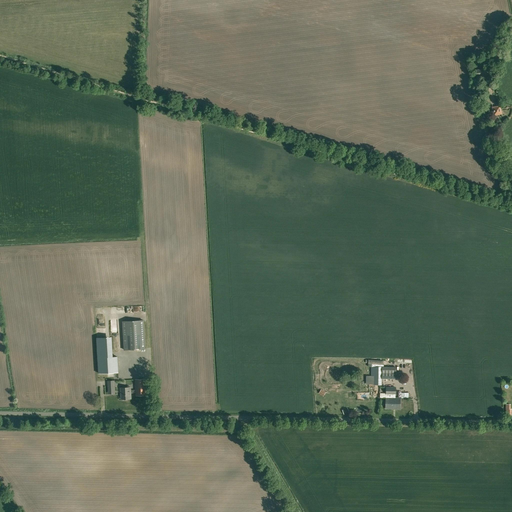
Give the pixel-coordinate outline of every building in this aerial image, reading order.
[(487,80),(485,68),(475,70),(477,82),(487,80)] [(494,115),(501,113),(500,106),(492,107),(494,115)] [(145,348),(143,320),(122,322),(124,350),(145,348)] [(109,337),(97,338),(99,373),(118,372),(117,357),(110,357),(109,337)] [(370,367),(370,373),(371,373),(371,380),(374,380),(374,385),(374,395),(374,396),(380,396),(381,385),(382,385),(382,379),(389,379),(395,379),(396,367),(390,367),(384,367),(382,367),(374,367),(370,367)] [(135,390),(134,390),(135,393),(136,393),(136,395),(147,395),(146,379),(135,379),(135,390)] [(126,387),(120,387),(120,391),(121,399),(122,399),(123,399),(123,400),(127,400),(127,399),(131,399),(131,393),(135,393),(134,390),(130,390),(130,387),(129,387),(129,386),(126,386),(126,387)] [(395,398),(395,394),(396,394),(396,387),(386,386),(386,397),(386,408),(400,409),(400,398),(395,398)]
